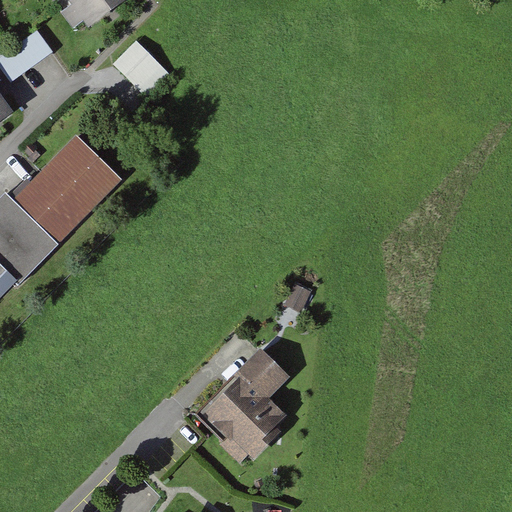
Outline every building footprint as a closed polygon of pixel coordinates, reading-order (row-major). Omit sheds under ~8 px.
[(63,0),(89,36),(142,0),(63,0)] [(44,33),(2,61),(17,83),(58,55),(44,33)] [(170,75),(143,47),(124,65),(150,93),(170,75)] [(0,132),(22,118),(0,85),(0,132)] [(129,188),(83,142),(20,204),(14,199),(0,213),(0,292),(17,275),(29,287),(129,188)] [(311,294),(295,286),(286,306),(302,314),(311,294)] [(291,380),(261,350),(234,378),(237,381),(201,419),(243,460),(249,454),(255,460),(281,434),(274,428),(284,418),(268,403),(291,380)]
